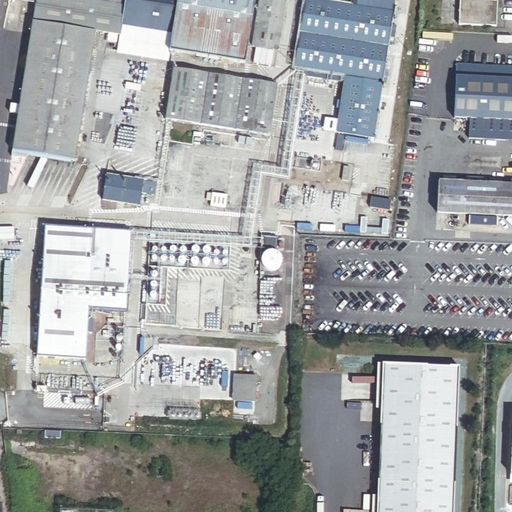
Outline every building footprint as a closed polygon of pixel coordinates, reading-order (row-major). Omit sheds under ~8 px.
[(75,162),(96,33),(108,35),(119,36),(121,37),(123,28),(172,36),(177,0),(37,0),(37,2),(12,157),(26,160),(29,155),(31,155),(39,159),(40,156),(42,157),(49,160),(50,158),(52,158),(60,162),(61,159),(63,160),(70,163),(71,161),(75,162)] [(245,64),(255,0),(177,0),(172,36),(169,52),(245,64)] [(278,51),(286,1),(277,0),(260,0),(253,47),(278,51)] [(374,139),(394,13),(357,7),(355,0),(352,0),(352,6),(309,0),(306,0),(295,68),(296,69),(344,76),(345,77),(336,133),(374,139)] [(394,13),(396,1),(388,0),(355,0),(357,7),(394,13)] [(511,0),(460,0),(459,26),(497,28),(498,0),(511,0)] [(169,52),(172,36),(123,28),(121,37),(118,55),(167,63),(169,52)] [(118,43),(119,36),(108,35),(107,42),(118,43)] [(511,134),(511,186),(438,183),(437,213),(511,217),(511,68),(456,66),(453,132),(511,134)] [(344,76),(296,69),(295,73),(343,82),(344,76)] [(267,136),(275,86),(174,70),(166,120),(267,136)] [(320,145),(325,115),(290,109),(285,139),(320,145)] [(348,183),(350,168),(344,167),(342,182),(348,183)] [(153,197),(155,185),(143,183),(143,182),(107,176),(103,201),(132,206),(136,207),(139,207),(141,195),(153,197)] [(37,358),(85,361),(89,304),(127,306),(132,233),(45,227),(37,358)] [(261,250),(272,251),(272,241),(262,240),(261,250)] [(263,266),(276,275),(284,262),(270,254),(263,266)] [(33,343),(34,329),(0,326),(0,349),(3,350),(3,341),(33,343)] [(199,417),(201,364),(187,363),(185,416),(199,417)] [(454,511),(460,367),(383,364),(382,407),(377,511),(454,511)] [(255,404),(257,378),(236,376),(234,402),(255,404)]
